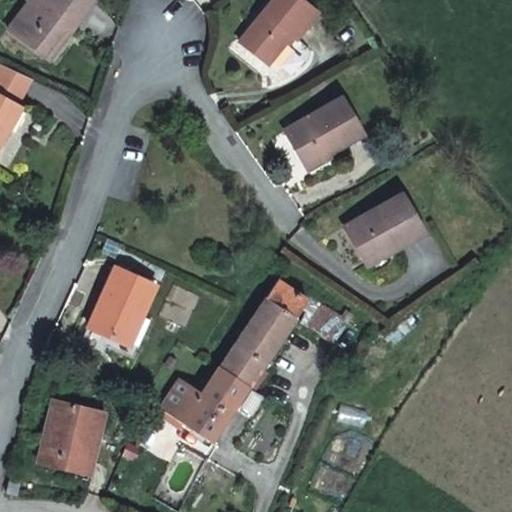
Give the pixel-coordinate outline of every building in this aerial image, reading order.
[(9,29),(46,56),(67,28),(73,33),(95,4),(90,0),(28,0),(30,2),(9,29)] [(291,35),(297,40),(316,15),(297,0),(275,0),(242,43),(268,64),(291,35)] [(67,28),(46,56),(52,61),(73,33),(67,28)] [(0,147),(9,131),(6,130),(19,106),(0,95),(0,147)] [(307,169),(330,155),(333,155),(363,137),(342,101),(286,133),(307,169)] [(345,228),(364,262),(393,245),(396,250),(424,233),(401,195),(345,228)] [(393,245),(364,262),(367,267),(396,250),(393,245)] [(154,287),(115,269),(84,337),(132,358),(149,321),(141,317),(154,287)] [(277,281),(218,370),(246,389),(299,311),(313,319),(308,327),(321,335),(336,315),(308,298),(306,300),(277,281)] [(335,343),(352,317),(344,312),(340,318),(336,315),(321,335),(335,343)] [(416,326),(408,314),(394,323),(402,335),(416,326)] [(246,389),(218,370),(201,396),(181,381),(159,409),(209,444),(246,389)] [(37,462),(79,472),(86,443),(97,446),(105,414),(52,402),(37,462)] [(86,443),(79,472),(90,475),(97,446),(86,443)] [(21,478),(11,476),(6,494),(17,495),(21,478)]
